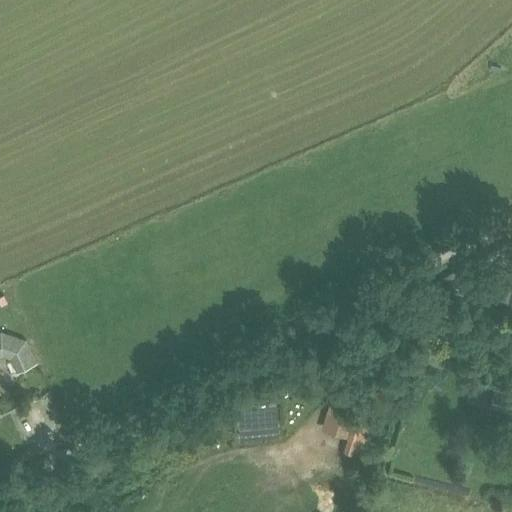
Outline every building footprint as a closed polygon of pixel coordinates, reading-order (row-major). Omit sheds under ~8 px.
[(410,359),(461,372),(467,348),(416,336),(410,359)] [(29,347),(9,356),(16,371),(36,362),(29,347)] [(75,423),(49,382),(16,402),(42,444),(75,423)] [(362,383),(353,411),(329,404),(322,428),(347,437),(343,451),(364,457),(384,389),(362,383)] [(489,406),(511,412),(511,392),(494,387),(489,406)]
